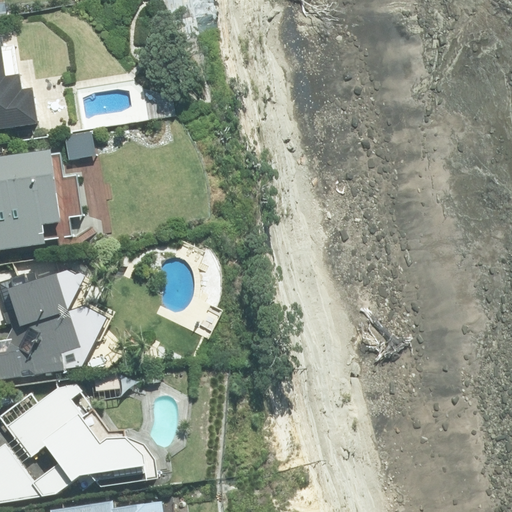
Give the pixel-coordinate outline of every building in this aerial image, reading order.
[(0,134),(48,127),(43,93),(33,94),(30,79),(16,81),(11,47),(8,47),(6,38),(0,38),(0,134)] [(0,245),(58,238),(58,235),(74,234),(61,142),(0,151),(0,245)] [(78,306),(67,268),(35,278),(33,270),(1,280),(14,327),(8,338),(13,340),(0,342),(0,378),(72,368),(87,365),(117,314),(94,301),(78,306)] [(0,449),(0,499),(60,492),(79,479),(86,488),(99,478),(104,485),(163,474),(160,457),(135,433),(130,434),(130,428),(113,429),(97,406),(90,411),(89,409),(83,414),(64,386),(9,425),(31,455),(52,440),(66,459),(36,480),(10,443),(0,449)] [(170,511),(168,499),(118,506),(117,499),(55,508),(55,511),(170,511)]
